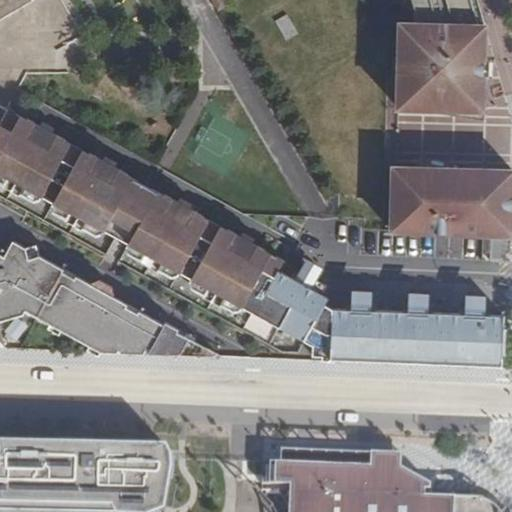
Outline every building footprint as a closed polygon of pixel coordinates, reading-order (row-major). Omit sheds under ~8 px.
[(0,0),(0,122),(7,109),(0,105),(0,19),(33,1),(32,0),(0,0)] [(485,26),(477,0),(411,0),(415,10),(414,29),(400,28),(399,42),(407,42),(407,56),(399,56),(398,116),(483,118),(485,26)] [(285,40),(297,34),(288,14),(275,20),(285,40)] [(7,109),(0,122),(0,171),(117,237),(145,187),(132,179),(133,178),(119,171),(111,186),(106,183),(107,182),(93,174),(93,175),(87,173),(95,158),(57,137),(49,152),(44,149),(45,147),(30,139),(30,141),(24,138),(32,123),(7,109)] [(511,226),(511,190),(511,170),(393,168),(392,204),(399,205),(399,218),(391,218),(391,231),(511,236),(511,235),(507,235),(507,226),(511,226)] [(156,192),(145,187),(117,237),(128,243),(156,192)] [(156,192),(128,243),(314,346),(322,346),(324,313),(321,312),(325,305),(324,304),(325,303),(322,300),(323,299),(314,294),(316,290),(309,286),(316,273),(317,270),(317,268),(314,264),(303,258),(300,263),(305,266),(295,284),(289,280),(289,279),(288,276),(278,270),(283,261),(257,247),(249,262),(243,259),(244,257),(231,250),(230,252),(224,249),(233,234),(195,213),(187,228),(181,225),(183,223),(168,215),(166,217),(161,213),(169,199),(156,192)] [(13,240),(4,256),(0,253),(0,320),(23,314),(25,311),(50,324),(53,319),(63,325),(60,330),(90,347),(92,342),(101,348),(99,352),(144,353),(145,350),(149,351),(147,354),(216,357),(216,355),(217,354),(177,332),(178,329),(165,322),(163,325),(139,311),(137,314),(125,308),(126,304),(112,297),(114,293),(112,292),(113,290),(111,289),(111,288),(111,287),(110,287),(111,286),(99,280),(97,284),(95,287),(13,240)] [(491,240),(490,261),(506,262),(507,252),(510,252),(511,241),(491,240)] [(345,309),(331,308),(330,347),(329,356),(329,361),(340,362),(340,360),(353,360),(353,355),(366,356),(365,360),(378,361),(378,356),(397,357),(397,362),(410,362),(410,358),(423,358),(422,363),(435,363),(436,358),(454,359),(453,364),(466,365),(467,360),(479,360),(479,365),(492,365),(492,356),(502,357),(503,315),(490,314),(488,317),(488,318),(481,317),(482,302),(482,301),(481,299),(476,296),(462,295),(462,301),(475,301),(475,308),(468,307),(468,317),(461,317),(461,316),(459,313),(433,312),(431,314),(431,316),(424,315),(425,299),(425,298),(423,295),(419,293),(405,293),(405,299),(418,299),(417,305),(411,305),(411,315),(404,314),(402,311),(376,310),(374,312),(374,314),(367,313),(368,297),(368,296),(366,293),(362,291),(348,290),(348,296),(361,297),(361,303),(354,303),(354,312),(347,312),(347,311),(345,309)] [(325,305),(321,312),(324,313),(322,346),(330,347),(331,308),(325,305)] [(322,346),(315,346),(315,355),(329,356),(330,347),(322,346)] [(0,511),(163,511),(165,511),(172,468),(170,457),(166,446),(79,445),(0,442),(0,511)] [(279,449),(279,463),(400,468),(401,454),(279,449)] [(498,511),(498,510),(490,503),(481,499),(481,498),(425,496),(425,489),(430,490),(430,484),(400,468),(279,463),(262,462),(262,484),(266,484),(266,491),(268,491),(267,494),(280,494),(289,508),(288,511),(498,511)]
